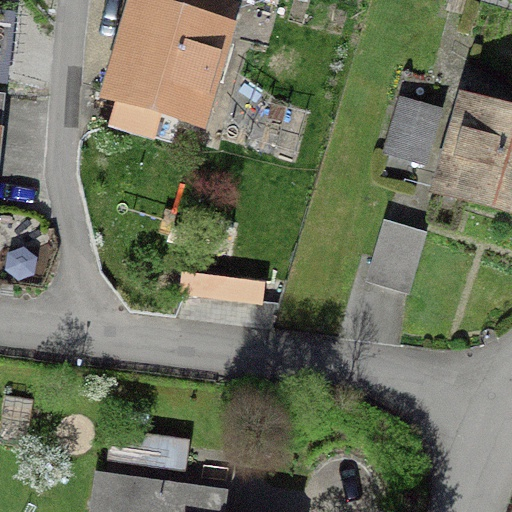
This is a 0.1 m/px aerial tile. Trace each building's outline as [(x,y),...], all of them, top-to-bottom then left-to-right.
[(154,15),(134,9),(108,98),(119,102),(111,129),(173,147),(181,120),(193,123),(219,34),(204,30),(208,15),(158,0),(154,15)] [(0,87),(8,89),(16,13),(0,11),(0,87)] [(511,215),(511,120),(477,110),(480,100),(463,95),(434,193),(511,215)] [(384,154),(413,163),(428,114),(399,106),(384,154)] [(409,295),(428,234),(385,221),(367,282),(409,295)] [(179,472),(182,443),(110,435),(107,464),(179,472)]
